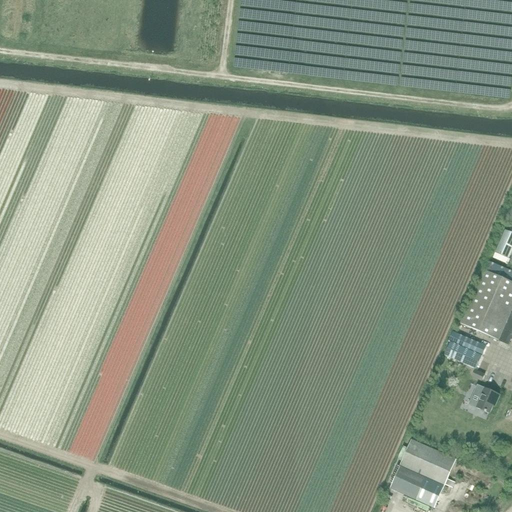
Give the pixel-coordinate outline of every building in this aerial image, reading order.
[(511,251),(511,233),(505,231),(495,253),(509,259),(511,251)] [(494,258),(508,265),(510,260),(496,254),(494,258)] [(511,310),(511,283),(484,271),(461,324),(508,345),(511,335),(511,324),(507,323),(511,310)] [(453,333),(449,342),(450,343),(482,357),(486,347),(453,333)] [(450,343),(444,356),(476,370),(482,357),(450,343)] [(482,382),(485,375),(475,371),(472,378),(482,382)] [(500,396),(482,388),(477,386),(469,405),(490,414),(495,402),(496,403),(500,396)] [(444,486),(456,460),(412,441),(401,465),(400,466),(390,489),(434,509),(442,490),(447,492),(448,488),(444,487),(444,486)] [(453,489),(455,483),(448,480),(445,486),(453,489)]
